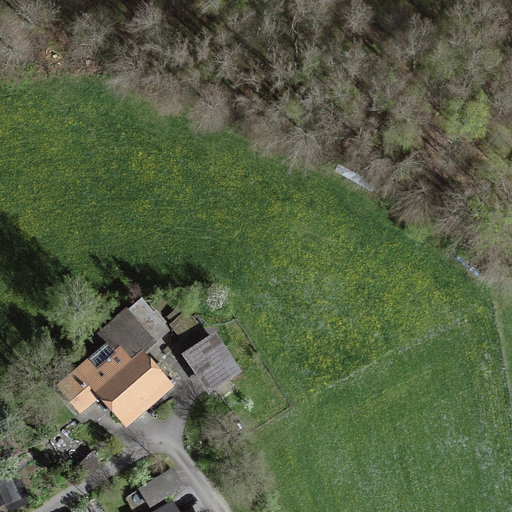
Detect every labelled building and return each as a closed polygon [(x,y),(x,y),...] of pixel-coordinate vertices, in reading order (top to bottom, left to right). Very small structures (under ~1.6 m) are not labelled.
[(109,338),(57,385),(81,410),(101,392),(118,410),(135,395),(145,405),(172,380),(140,345),(151,335),(123,305),(99,327),(109,338)] [(180,313),(174,320),(161,334),(171,343),(190,322),(180,313)] [(212,330),(182,351),(210,390),(240,369),(212,330)] [(172,471),(136,491),(148,511),(183,491),(172,471)] [(104,511),(94,494),(80,502),(85,511),(104,511)]
